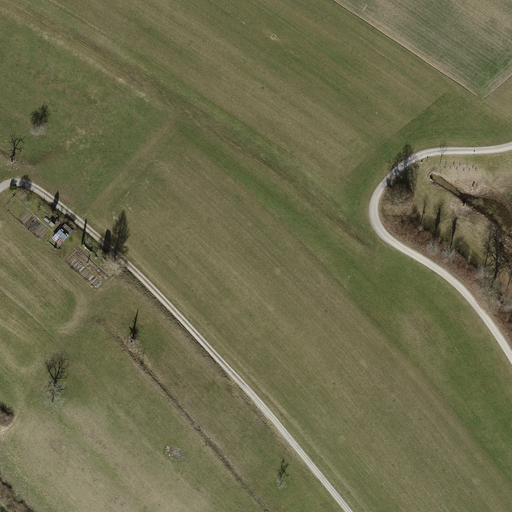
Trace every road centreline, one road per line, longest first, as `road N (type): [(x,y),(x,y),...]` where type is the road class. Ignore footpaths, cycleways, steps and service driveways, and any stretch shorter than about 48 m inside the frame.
road 1 (track): [(348,511),(239,382),(83,223),(32,187),(14,184),(0,193)]
road 2 (track): [(511,362),(470,299),(385,238),(373,210),(405,164),(422,156),(511,147)]
